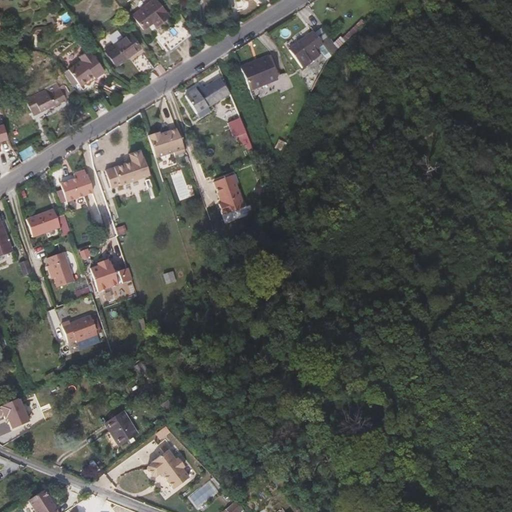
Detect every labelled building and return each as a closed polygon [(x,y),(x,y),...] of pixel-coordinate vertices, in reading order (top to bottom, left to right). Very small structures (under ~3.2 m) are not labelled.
[(140,28),(150,21),(153,24),(166,14),(155,0),(147,0),(130,13),(140,28)] [(188,32),(178,18),(158,33),(168,47),(188,32)] [(129,26),(123,19),(119,22),(124,30),(129,26)] [(339,45),(326,25),(317,31),(332,53),(339,45)] [(308,52),(321,43),(330,56),(332,53),(317,31),(315,28),(290,45),(303,64),(312,58),(308,52)] [(113,63),(137,45),(127,31),(103,48),(113,63)] [(103,71),(89,51),(87,51),(86,48),(77,54),(79,57),(66,67),(80,87),(103,71)] [(152,67),(141,51),(130,59),(141,75),(152,67)] [(279,76),(271,55),(269,51),(241,63),(251,88),(279,76)] [(24,67),(22,58),(19,59),(18,61),(13,62),(14,69),(24,67)] [(198,111),(231,90),(221,75),(205,86),(203,82),(186,93),(198,111)] [(24,99),(30,112),(32,113),(47,105),(46,103),(50,101),(52,104),(64,98),(64,96),(65,94),(66,92),(66,89),(65,87),(64,84),(62,83),(57,85),(55,82),(43,88),(44,92),(36,96),(34,93),(24,99)] [(241,115),(234,99),(222,103),(229,119),(241,115)] [(233,133),(242,130),(237,117),(228,121),(233,133)] [(185,150),(176,126),(160,132),(159,130),(149,134),(156,156),(174,149),(175,153),(185,150)] [(257,153),(250,136),(243,139),(244,142),(248,140),(254,155),(257,153)] [(151,173),(145,156),(144,156),(142,149),(131,153),(133,160),(115,166),(115,167),(107,170),(113,187),(151,173)] [(94,192),(87,173),(86,173),(84,168),(72,172),(74,178),(61,182),(68,201),(94,192)] [(245,206),(232,173),(214,180),(222,202),(219,204),(223,212),(225,211),(226,213),(245,206)] [(71,236),(64,216),(56,219),(53,211),(26,221),(32,239),(57,229),(61,239),(71,236)] [(0,257),(12,253),(0,222),(0,257)] [(119,238),(128,234),(124,224),(115,228),(119,238)] [(87,247),(78,250),(81,259),(90,255),(87,247)] [(75,280),(64,250),(49,257),(54,271),(51,272),(54,279),(56,277),(59,285),(75,280)] [(134,277),(130,264),(116,269),(110,254),(98,258),(99,261),(90,264),(99,289),(134,277)] [(33,272),(28,258),(21,261),(26,275),(33,272)] [(176,279),(173,269),(166,272),(169,282),(176,279)] [(100,333),(92,314),(72,321),(71,319),(62,322),(70,342),(78,338),(79,341),(100,333)] [(58,376),(56,371),(47,376),(49,380),(58,376)] [(140,433),(125,410),(106,422),(122,445),(140,433)] [(151,442),(139,452),(147,462),(159,453),(151,442)] [(184,467),(187,465),(180,457),(178,458),(170,448),(154,460),(155,462),(149,465),(149,468),(154,475),(158,476),(163,472),(165,475),(167,474),(171,479),(170,480),(176,488),(191,476),(184,467)] [(61,511),(46,489),(30,499),(39,511),(61,511)] [(240,511),(247,506),(239,498),(229,507),(232,511),(240,511)]
